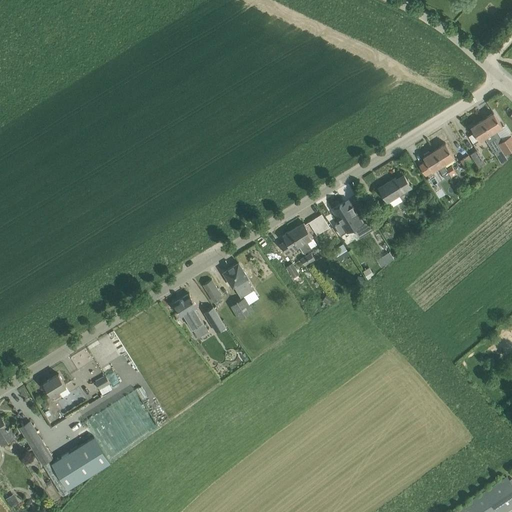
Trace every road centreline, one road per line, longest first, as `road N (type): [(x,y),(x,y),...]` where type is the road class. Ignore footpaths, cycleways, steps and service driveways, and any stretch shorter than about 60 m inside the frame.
road 1 (unclassified): [(0,390),(503,79)]
road 2 (unclassified): [(503,79),(393,0)]
